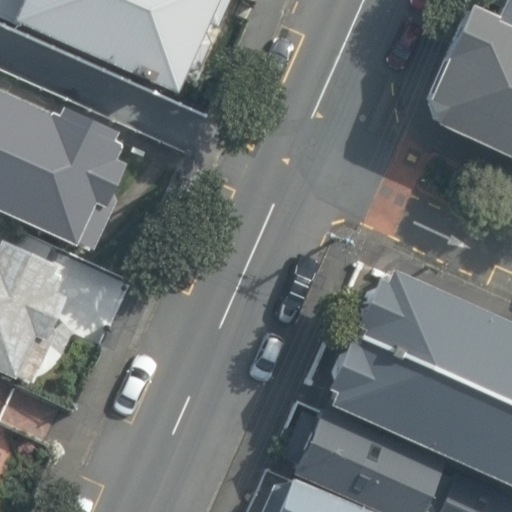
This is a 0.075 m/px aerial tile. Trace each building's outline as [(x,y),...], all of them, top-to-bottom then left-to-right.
[(0,0),(0,10),(184,84),(217,0),(0,0)] [(511,0),(486,0),(479,17),(511,31),(511,0)] [(511,41),(469,22),(426,113),(511,152),(511,41)] [(113,138),(0,87),(0,201),(71,233),(113,138)] [(63,270),(0,243),(0,362),(21,371),(63,270)] [(511,331),(366,268),(337,334),(511,410),(511,331)] [(511,410),(337,334),(307,401),(511,491),(511,410)] [(395,511),(420,458),(315,411),(290,467),(388,511),(395,511)] [(367,511),(285,476),(269,511),(367,511)]
